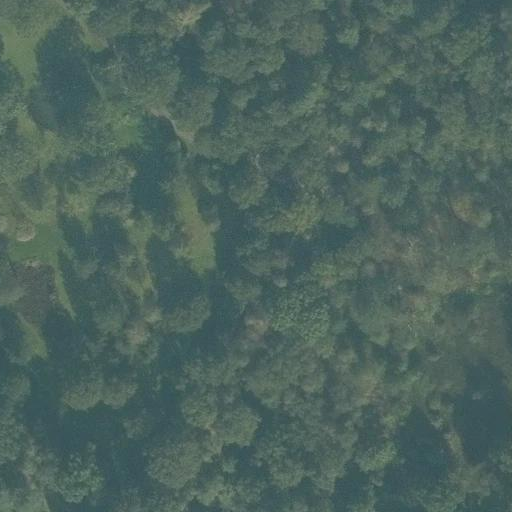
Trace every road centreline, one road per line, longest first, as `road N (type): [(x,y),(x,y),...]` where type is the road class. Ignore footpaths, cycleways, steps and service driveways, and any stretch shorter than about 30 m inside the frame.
road 1 (track): [(179,511),(319,222)]
road 2 (unclassified): [(307,207),(407,0)]
